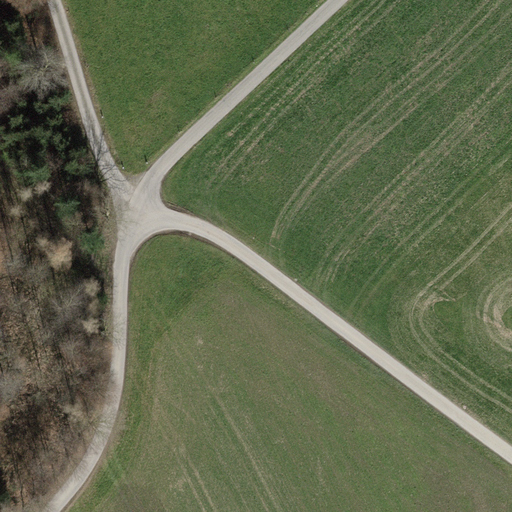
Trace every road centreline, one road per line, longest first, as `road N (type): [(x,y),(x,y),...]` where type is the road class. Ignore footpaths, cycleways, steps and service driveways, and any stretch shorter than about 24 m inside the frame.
road 1 (unclassified): [(119,203),(201,224),(511,447)]
road 2 (unclassified): [(119,203),(113,408),(84,478),(48,511)]
road 3 (unclassified): [(119,203),(336,0)]
road 4 (track): [(53,0),(119,203)]
